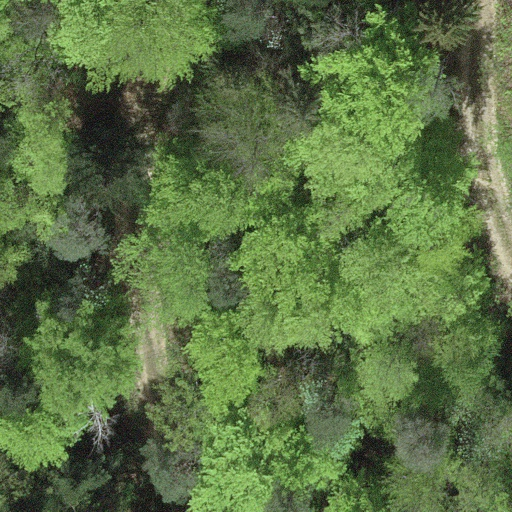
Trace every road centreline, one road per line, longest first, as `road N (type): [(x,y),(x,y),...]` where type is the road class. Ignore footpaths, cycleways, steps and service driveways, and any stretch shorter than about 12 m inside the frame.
road 1 (track): [(178,0),(148,72),(135,229),(180,511)]
road 2 (track): [(511,250),(480,142),(478,0)]
